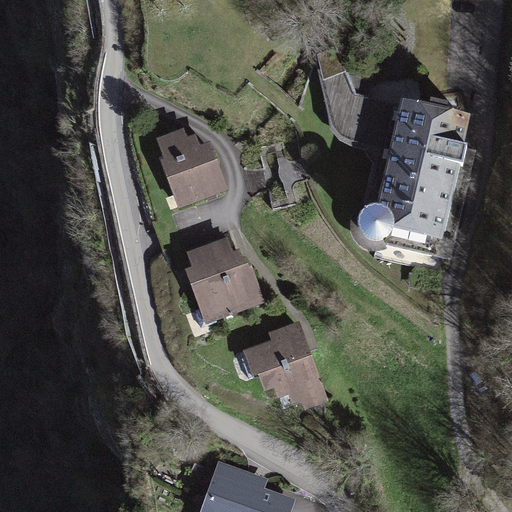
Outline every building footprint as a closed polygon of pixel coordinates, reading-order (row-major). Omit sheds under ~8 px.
[(469,114),(405,97),(402,109),(358,95),(348,71),(323,77),(334,126),(349,142),(382,153),(370,198),(363,198),(355,233),(372,248),(375,257),(434,269),(469,114)] [(199,141),(163,154),(183,206),(219,192),(199,141)] [(235,231),(186,247),(210,321),(259,305),(235,231)] [(297,334),(249,353),(267,399),(305,386),(314,383),(297,334)] [(290,511),(296,497),(208,466),(190,511),(290,511)]
